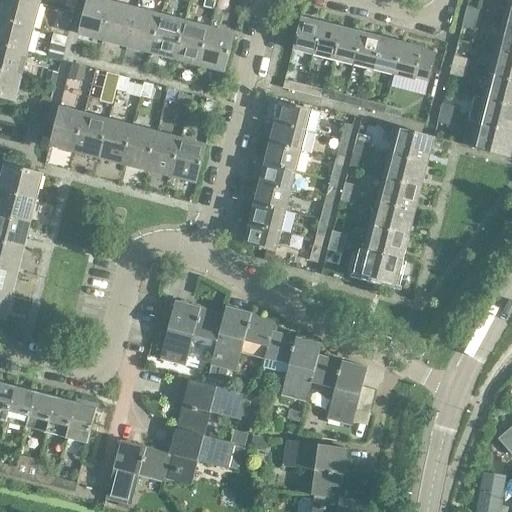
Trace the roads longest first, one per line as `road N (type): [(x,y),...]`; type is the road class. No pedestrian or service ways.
road 1 (residential): [(207,252),(174,242),(150,246),(133,261),(110,364),(97,373),(0,354)]
road 2 (residential): [(459,395),(320,327),(207,252)]
road 3 (residential): [(207,252),(267,0)]
road 4 (unknown): [(393,362),(365,495)]
road 5 (residential): [(450,0),(444,24),(339,0)]
road 6 (tertiary): [(426,511),(459,395)]
